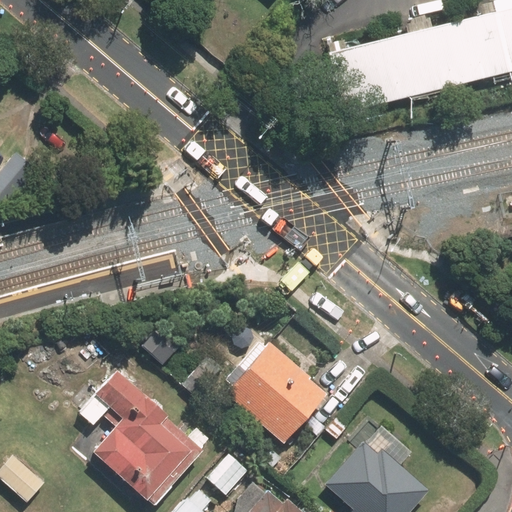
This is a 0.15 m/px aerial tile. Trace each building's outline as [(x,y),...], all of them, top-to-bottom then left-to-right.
[(511,10),(322,54),(335,113),(511,72),(511,10)] [(0,178),(22,152),(9,140),(0,149),(0,178)] [(266,346),(225,394),(283,444),(325,397),(266,346)] [(115,422),(85,457),(150,511),(204,449),(113,372),(76,416),(88,426),(101,410),(115,422)] [(374,455),(360,442),(322,485),(352,511),(351,511),(409,511),(426,492),(379,450),(374,455)] [(246,472),(227,455),(204,479),(223,497),(246,472)] [(43,484),(11,456),(0,467),(0,480),(25,503),(43,484)] [(248,511),(264,496),(250,484),(225,511),(226,511),(248,511)] [(186,499),(173,511),(200,511),(210,502),(198,490),(188,501),(186,499)] [(248,511),(297,511),(284,501),(280,505),(267,493),(264,496),(248,511)]
